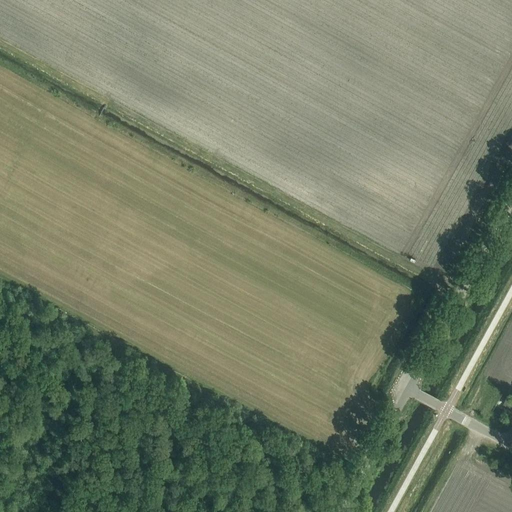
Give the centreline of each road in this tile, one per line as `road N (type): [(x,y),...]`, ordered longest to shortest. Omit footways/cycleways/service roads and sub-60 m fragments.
road 1 (track): [(0,45),(437,284),(463,289)]
road 2 (unclassified): [(408,389),(511,200)]
road 3 (unclassified): [(341,511),(408,389)]
